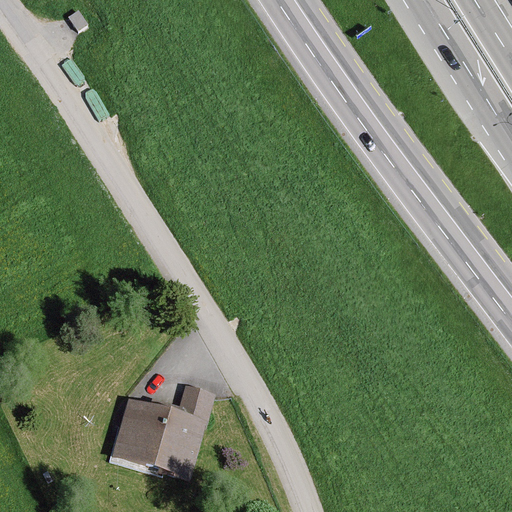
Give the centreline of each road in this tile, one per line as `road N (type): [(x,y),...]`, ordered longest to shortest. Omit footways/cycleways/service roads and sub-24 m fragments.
road 1 (unclassified): [(304,511),(258,393),(1,0)]
road 2 (primary): [(511,306),(296,0)]
road 3 (trunk): [(418,0),(511,148)]
